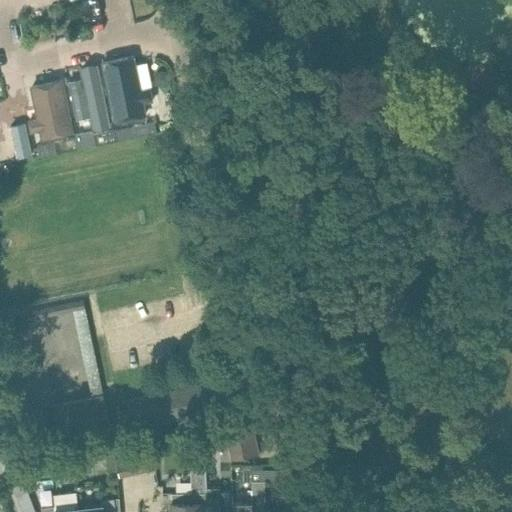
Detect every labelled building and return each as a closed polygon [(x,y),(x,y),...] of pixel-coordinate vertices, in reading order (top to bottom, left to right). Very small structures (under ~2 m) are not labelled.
[(146,115),(133,55),(103,61),(115,122),(146,115)] [(100,66),(80,70),(84,84),(71,87),(78,120),(91,118),(93,129),(112,125),(100,66)] [(63,79),(32,85),(43,139),(74,133),(63,79)] [(118,140),(157,132),(154,120),(115,128),(118,140)] [(24,124),(10,127),(17,158),(31,155),(24,124)] [(118,140),(115,128),(76,136),(78,148),(118,140)] [(78,149),(78,148),(76,136),(37,144),(39,157),(78,149)] [(99,377),(94,341),(105,339),(102,319),(89,321),(87,303),(37,310),(49,398),(91,392),(89,379),(99,377)] [(129,420),(130,428),(230,407),(224,379),(124,400),(129,420)] [(111,432),(105,404),(103,395),(53,405),(61,443),(111,432)] [(252,421),(251,422),(223,428),(231,460),(259,454),(252,421)] [(0,449),(15,444),(9,429),(0,432),(0,449)] [(141,472),(154,469),(149,447),(137,450),(141,472)] [(129,475),(141,472),(137,450),(124,452),(129,475)] [(116,477),(129,475),(124,452),(111,455),(116,477)] [(208,481),(206,460),(191,462),(193,483),(208,481)] [(251,480),(251,469),(241,469),(241,480),(251,480)] [(274,511),(264,511),(264,502),(265,502),(264,480),(293,480),(288,469),(251,469),(251,480),(252,499),(251,499),(252,511),(253,511),(252,511),(274,511)] [(206,511),(233,511),(233,509),(221,510),(220,491),(220,486),(206,487),(205,487),(205,491),(204,491),(204,492),(206,492),(206,511)] [(24,511),(36,508),(29,489),(17,493),(24,511)] [(171,511),(206,511),(206,492),(204,492),(204,491),(194,492),(171,492),(171,502),(171,511)] [(55,505),(41,506),(41,511),(79,511),(79,510),(78,500),(77,492),(54,495),(55,505)] [(103,507),(79,510),(79,511),(115,511),(114,498),(102,499),(103,507)] [(251,499),(233,499),(233,509),(233,511),(252,511),(253,511),(252,511),(251,499)]
